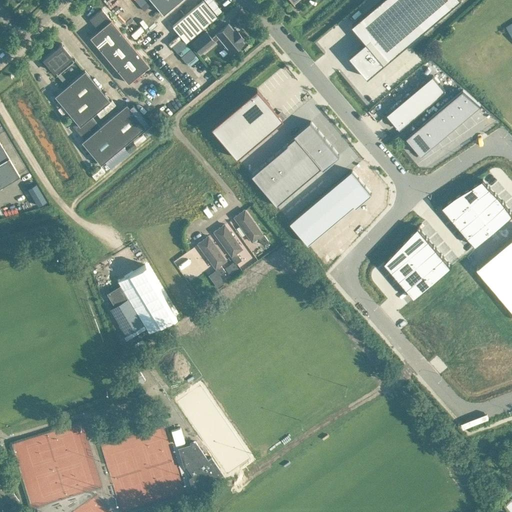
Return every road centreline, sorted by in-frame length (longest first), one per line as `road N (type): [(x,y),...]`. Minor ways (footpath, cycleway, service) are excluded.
road 1 (unclassified): [(511,397),(463,415),(343,274),(413,192)]
road 2 (unclassified): [(233,208),(175,123),(277,31)]
road 3 (unclassified): [(413,192),(277,31)]
